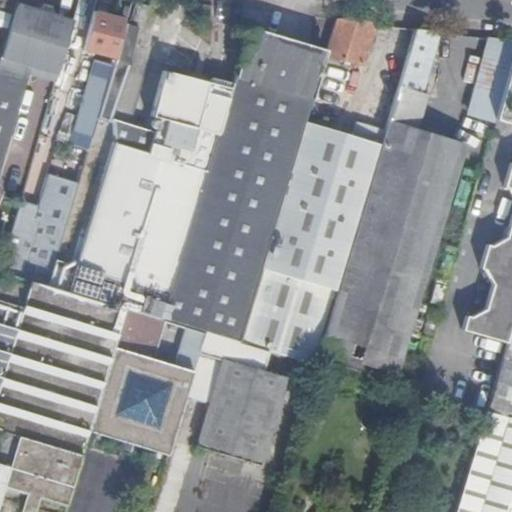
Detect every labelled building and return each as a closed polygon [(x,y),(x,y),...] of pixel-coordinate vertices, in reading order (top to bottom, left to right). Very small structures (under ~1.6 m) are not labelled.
[(149,8),(137,4),(130,24),(142,28),(149,8)] [(34,11),(16,6),(0,60),(0,166),(28,74),(54,82),(72,22),(55,17),(51,7),(42,5),(34,11)] [(123,24),(125,20),(95,12),(83,50),(113,59),(123,24)] [(374,25),(334,20),(324,55),(361,66),(374,25)] [(137,29),(123,24),(113,59),(105,82),(95,119),(108,123),(109,121),(130,65),(128,64),(137,29)] [(421,94),(439,32),(415,29),(381,146),(317,361),(394,383),(421,294),(465,145),(416,131),(426,96),(421,94)] [(286,45),(247,34),(230,89),(227,98),(159,320),(199,330),(286,45)] [(495,121),(496,119),(511,62),(511,60),(511,40),(499,39),(488,79),(486,81),(476,115),(495,121)] [(324,55),(286,45),(199,330),(237,342),(303,124),(324,55)] [(511,62),(496,119),(511,123),(511,163),(505,187),(508,188),(511,194),(511,219),(507,238),(492,246),(487,244),(480,268),(484,270),(493,284),(486,308),(470,317),(466,316),(462,329),(507,342),(511,324),(511,62)] [(149,153),(114,143),(113,142),(109,155),(75,265),(53,258),(45,286),(124,310),(159,320),(227,98),(204,92),(206,83),(163,72),(147,130),(155,133),(149,153)] [(95,119),(105,82),(92,78),(76,133),(89,137),(95,119)] [(227,98),(230,89),(206,83),(204,92),(227,98)] [(147,130),(109,121),(114,143),(149,153),(155,133),(147,130)] [(317,365),(317,361),(381,146),(303,124),(237,342),(317,365)] [(0,374),(28,281),(0,272),(0,374)] [(45,286),(28,281),(0,374),(0,502),(20,507),(18,511),(31,511),(32,510),(38,511),(63,511),(88,432),(114,346),(124,310),(45,286)] [(511,324),(507,342),(486,413),(511,420),(511,324)] [(194,370),(114,346),(88,432),(168,456),(186,397),(194,370)] [(194,370),(186,397),(211,405),(199,447),(261,465),(287,378),(199,353),(194,370)] [(420,391),(428,362),(419,360),(411,389),(412,389),(420,391)] [(511,511),(511,420),(486,413),(456,511),(511,511)]
